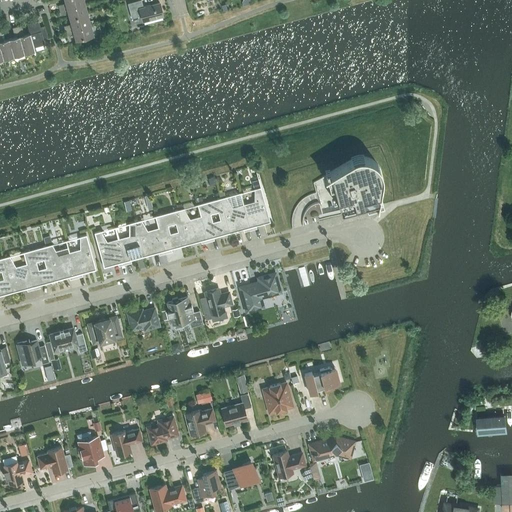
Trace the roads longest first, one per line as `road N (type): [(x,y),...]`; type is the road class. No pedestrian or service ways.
road 1 (residential): [(0,503),(356,409)]
road 2 (residential): [(0,322),(351,230)]
